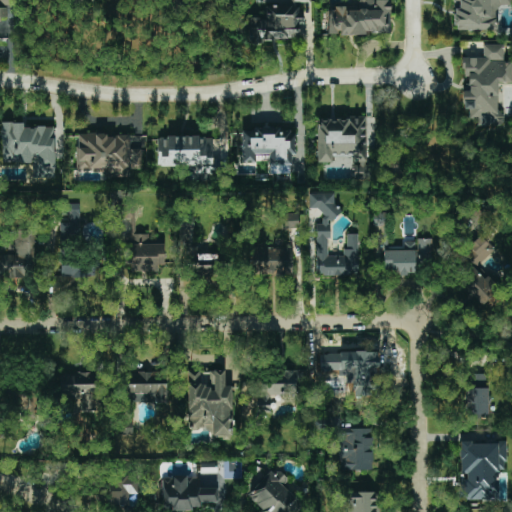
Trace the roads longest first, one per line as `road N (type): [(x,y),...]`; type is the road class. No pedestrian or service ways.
road 1 (residential): [(413,0),(413,75),(321,74),(212,95),(123,96),(0,79)]
road 2 (residential): [(417,320),(0,325)]
road 3 (residential): [(419,511),(417,320)]
